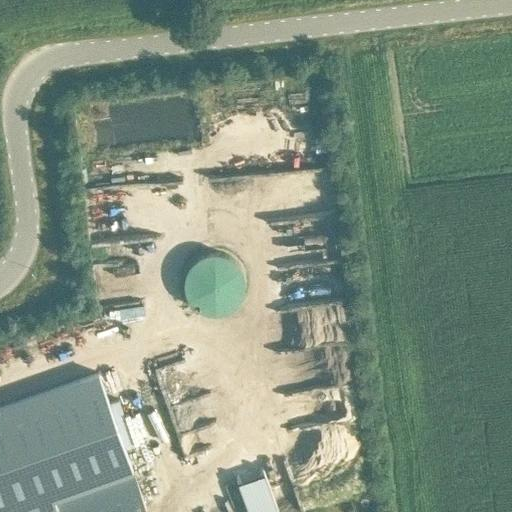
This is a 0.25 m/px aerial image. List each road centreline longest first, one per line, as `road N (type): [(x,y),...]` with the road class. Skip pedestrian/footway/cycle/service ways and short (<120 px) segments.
road 1 (unclassified): [(511,7),(54,55),(22,89),(27,249),(0,290)]
road 2 (unknown): [(0,388),(92,358),(147,327),(177,229),(195,207),(230,204),(286,233),(283,311),(274,326),(211,342),(151,333)]
